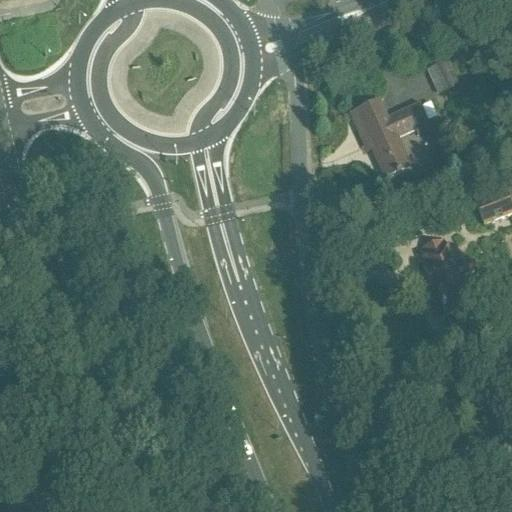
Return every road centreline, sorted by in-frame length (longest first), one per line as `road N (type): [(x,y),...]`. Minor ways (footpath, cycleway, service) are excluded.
road 1 (unclassified): [(373,511),(318,396),(308,343),(291,60)]
road 2 (primary): [(85,115),(154,180),(212,382),(269,511)]
road 3 (unclassified): [(138,511),(104,443),(30,229)]
road 4 (primary): [(329,511),(231,262)]
road 5 (primary): [(231,262),(214,134)]
road 6 (unclassified): [(291,60),(403,0)]
road 7 (primary): [(231,262),(216,235),(197,143)]
road 8 (primary): [(136,4),(101,63),(107,113)]
